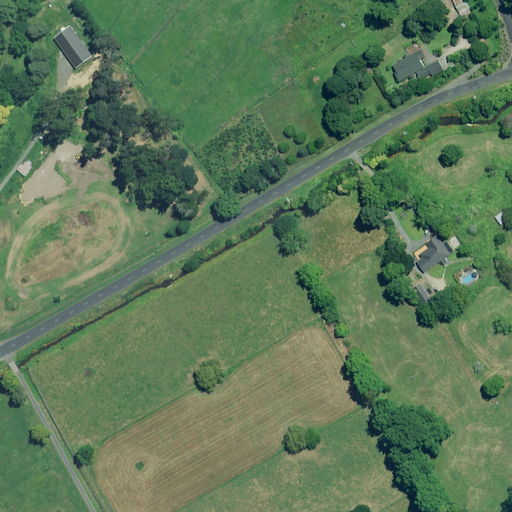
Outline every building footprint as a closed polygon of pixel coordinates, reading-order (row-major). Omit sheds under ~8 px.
[(471,12),(465,0),(453,0),(462,17),(471,12)] [(422,59),(426,57),(422,49),(412,55),(410,52),(404,55),(406,58),(394,65),(399,74),(397,75),(401,82),(410,76),(412,79),(417,76),(416,73),(418,72),(422,80),(433,74),(434,75),(444,70),(438,60),(426,67),(422,59)] [(32,167),(25,162),(22,165),(21,164),(16,170),(25,177),(32,167)] [(503,212),(495,217),(501,226),(509,221),(503,212)] [(445,258),(455,251),(447,240),(443,243),(438,235),(427,243),(430,247),(421,254),(423,258),(418,262),(425,273),(442,261),(445,265),(448,262),(445,258)]
